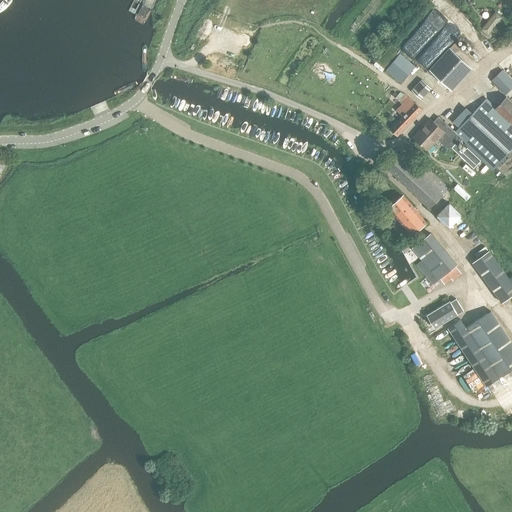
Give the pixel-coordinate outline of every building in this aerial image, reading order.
[(481,30),(488,35),(503,17),(495,11),(481,30)] [(451,47),(449,45),(428,67),(440,78),(452,66),(461,57),(451,47)] [(387,69),(402,54),(395,47),(380,63),(387,69)] [(436,56),(430,51),(429,52),(425,49),(417,57),(427,66),(436,56)] [(417,68),(402,54),(387,69),(402,83),(417,68)] [(452,66),(440,78),(451,91),(472,69),(461,57),(452,66)] [(511,88),(511,80),(502,70),(492,80),(505,94),(511,88)] [(411,91),(420,100),(431,88),(422,79),(411,91)] [(402,104),(409,97),(400,91),(397,94),(394,91),(392,94),(402,104)] [(461,138),(494,169),(502,160),(511,149),(511,101),(507,96),(495,109),(485,100),(455,132),(439,117),(434,122),(430,119),(413,137),(428,150),(438,139),(449,150),(461,138)] [(422,110),(409,97),(402,104),(396,110),(402,116),(390,129),(397,136),(422,110)] [(383,164),(430,209),(449,188),(425,166),(419,172),(396,150),(383,164)] [(458,182),(454,187),(466,199),(470,194),(458,182)] [(427,222),(403,195),(386,209),(410,237),(427,222)] [(463,214),(450,200),(436,215),(449,228),(463,214)] [(421,260),(416,264),(432,282),(437,278),(438,280),(440,283),(449,276),(452,279),(462,270),(457,264),(430,233),(412,248),(421,260)] [(472,262),(502,303),(511,294),(511,281),(489,250),(472,262)] [(449,301),(426,315),(417,320),(426,335),(435,330),(434,328),(458,314),(463,311),(456,298),(450,302),(449,301)] [(466,327),(462,320),(449,328),(486,386),(499,378),(511,368),(511,343),(491,311),(466,327)]
